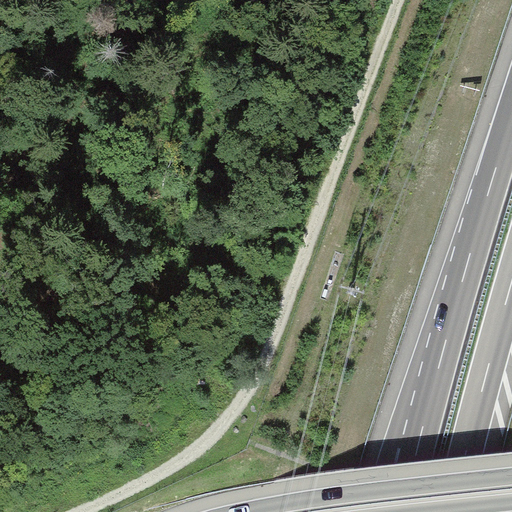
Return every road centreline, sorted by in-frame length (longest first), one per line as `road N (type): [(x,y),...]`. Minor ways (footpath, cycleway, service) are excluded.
road 1 (track): [(76,511),(214,438),(273,359),(405,0)]
road 2 (motorway): [(511,122),(403,511)]
road 3 (motorway): [(511,475),(233,511)]
road 4 (motorway): [(452,511),(511,287)]
